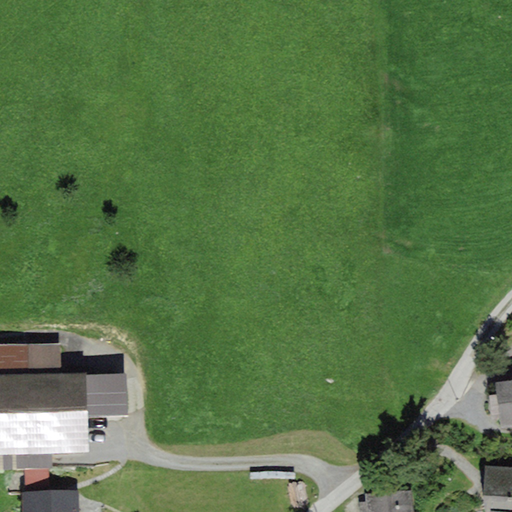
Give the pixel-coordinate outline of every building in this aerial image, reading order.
[(61,341),(0,342),(0,452),(89,450),(88,412),(125,412),(124,372),(84,373),(84,369),(62,370),(61,341)] [(511,378),(496,381),(502,427),(511,425),(511,378)] [(482,496),(484,511),(511,511),(511,466),(485,465),(484,477),(482,496)] [(39,490),(22,490),(22,511),(78,511),(77,489),(39,490)] [(411,511),(410,489),(364,493),(365,507),(365,511),(411,511)]
